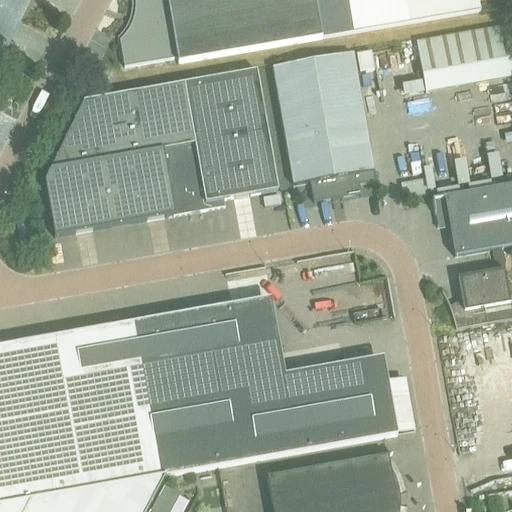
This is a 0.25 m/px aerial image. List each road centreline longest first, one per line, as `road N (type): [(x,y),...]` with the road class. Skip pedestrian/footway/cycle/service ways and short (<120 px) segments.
road 1 (unclassified): [(454,511),(404,270),(366,236),(0,291)]
road 2 (unclassified): [(0,197),(100,0)]
